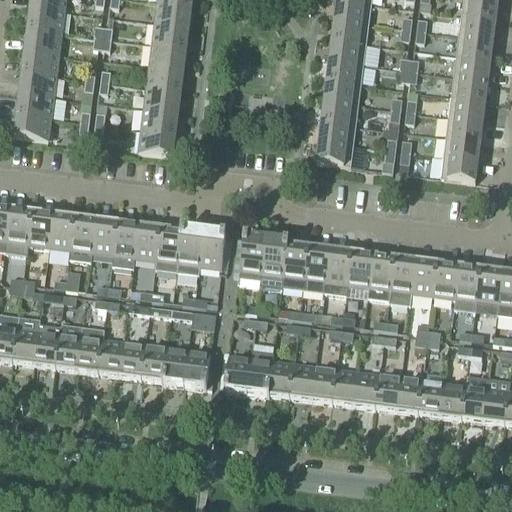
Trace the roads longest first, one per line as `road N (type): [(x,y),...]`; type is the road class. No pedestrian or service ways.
road 1 (residential): [(504,244),(297,221),(260,195),(236,192),(214,190),(189,205),(0,182)]
road 2 (unclassified): [(0,443),(511,506)]
